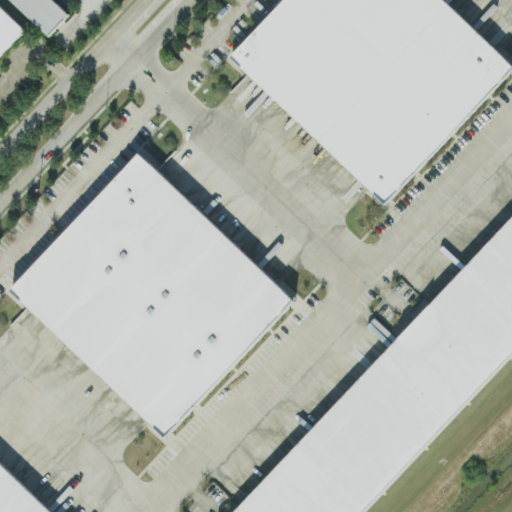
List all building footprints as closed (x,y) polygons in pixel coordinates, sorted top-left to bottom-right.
[(10,0),(48,34),(69,13),(55,0),(10,0)] [(283,0),(231,57),(388,202),(511,67),(511,60),(446,0),(283,0)] [(0,55),(26,27),(0,3),(0,55)] [(296,298),(140,152),(11,289),(167,436),(296,298)] [(511,215),(235,511),(364,511),(511,353),(511,215)] [(0,511),(54,511),(0,461),(0,511)]
